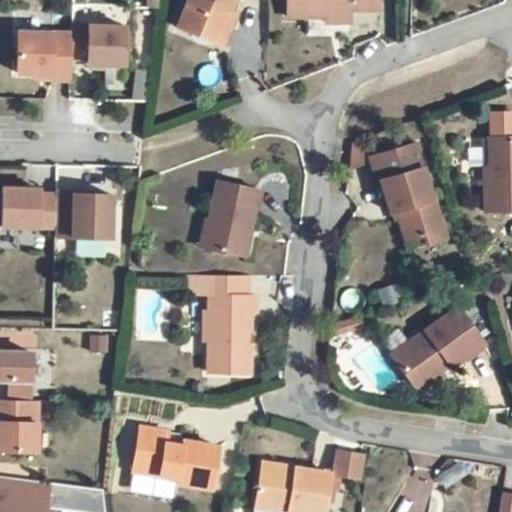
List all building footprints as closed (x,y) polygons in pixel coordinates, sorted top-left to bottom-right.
[(231,0),(184,0),(176,23),(212,38),(220,18),(229,22),(234,10),(228,8),(231,0)] [(287,0),(287,13),(325,13),(349,14),(349,7),(378,8),(377,0),(287,0)] [(229,22),(220,18),(212,38),(222,42),(229,22)] [(69,33),(69,58),(85,58),(85,63),(123,64),(123,25),(69,24),(69,33)] [(16,32),(15,73),(33,73),(48,74),(48,79),(68,79),(69,58),(69,33),(16,32)] [(511,135),(488,136),(488,164),(483,165),(484,210),(511,208),(511,135)] [(386,177),(381,178),(391,211),(398,209),(407,239),(426,233),(428,242),(447,235),(434,196),(433,197),(423,165),(425,165),(417,141),(378,153),(386,177)] [(386,177),(378,153),(370,155),(378,179),(381,178),(386,177)] [(258,187),(216,178),(209,215),(214,223),(209,245),(244,253),(258,187)] [(1,188),(0,227),(54,228),(55,194),(38,194),(39,189),(1,188)] [(53,237),(109,238),(110,194),(89,194),(72,194),(72,191),(54,191),(55,194),(54,228),(53,237)] [(209,215),(206,214),(200,243),(209,245),(214,223),(209,215)] [(426,233),(407,239),(409,248),(428,242),(426,233)] [(190,271),(189,291),(209,291),(247,293),(249,272),(190,271)] [(247,293),(209,291),(209,307),(209,308),(208,336),(208,337),(208,369),(250,370),(251,309),(256,309),(256,293),(247,293)] [(455,307),(464,318),(474,310),(465,299),(455,307)] [(413,387),(423,388),(442,374),(437,368),(445,362),(450,367),(482,342),(455,307),(406,345),(410,350),(393,362),(413,387)] [(334,321),(336,331),(346,328),(343,318),(334,321)] [(390,358),(393,362),(410,350),(406,345),(390,358)] [(0,352),(0,380),(7,381),(32,382),(32,354),(0,352)] [(7,381),(6,401),(31,402),(32,382),(7,381)] [(0,451),(35,453),(36,401),(31,402),(6,401),(0,400),(0,451)] [(168,433),(133,427),(126,468),(161,474),(162,469),(178,472),(176,484),(192,487),(195,472),(206,473),(211,444),(167,436),(168,433)] [(336,459),(333,475),(358,480),(362,464),(336,459)] [(294,469),(262,463),(260,470),(293,476),(294,469)] [(293,476),(260,470),(254,510),(264,511),(324,511),(331,475),(294,469),(293,476)] [(195,472),(192,487),(203,489),(206,473),(195,472)] [(0,511),(50,511),(55,482),(0,473),(0,511)] [(511,511),(511,497),(502,496),(499,511),(511,511)]
